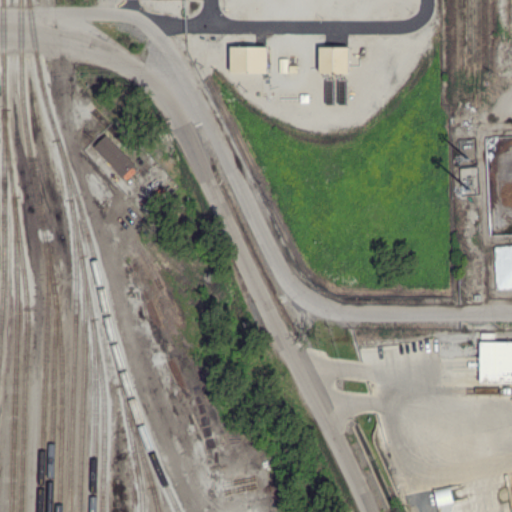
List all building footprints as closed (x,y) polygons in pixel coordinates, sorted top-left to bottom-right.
[(317,46),(319,46),(349,46),(349,72),(342,73),(342,77),(346,76),(346,104),(324,104),(324,72),(318,72),(317,46)] [(228,74),(228,47),(263,47),(264,48),(263,73),(228,74)] [(124,176),(94,146),(106,134),(136,164),(124,176)] [(511,384),(481,384),(482,342),(511,342),(511,384)] [(434,489),(437,505),(454,501),(450,485),(434,489)]
